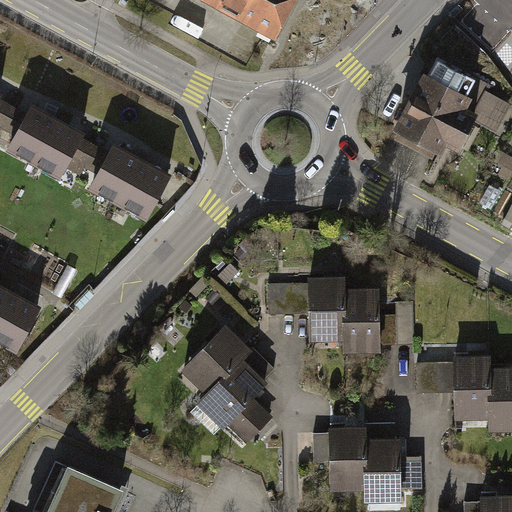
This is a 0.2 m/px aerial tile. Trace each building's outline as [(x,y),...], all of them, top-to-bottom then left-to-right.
[(219,0),(284,34),(301,0),(219,0)] [(473,91),(429,69),(401,126),(462,156),(479,123),(504,135),(511,118),(511,94),(479,79),(473,91)] [(0,85),(0,132),(16,103),(4,97),(8,89),(0,85)] [(64,116),(33,100),(9,147),(40,163),(64,116)] [(64,116),(40,163),(74,181),(94,141),(83,135),(86,128),(64,116)] [(147,153),(116,137),(91,184),(122,200),(147,153)] [(147,153),(122,200),(156,217),(177,178),(165,172),(169,164),(147,153)] [(228,286),(241,273),(230,261),(217,274),(228,286)] [(346,274),(312,275),(312,284),(312,316),(312,341),(347,341),(347,286),(346,274)] [(0,324),(19,287),(0,277),(0,324)] [(312,284),(269,285),(268,317),(312,316),(312,284)] [(385,286),(347,286),(347,341),(347,352),(386,352),(386,346),(385,317),(385,286)] [(19,287),(0,324),(0,336),(25,349),(49,302),(19,287)] [(399,319),(385,317),(386,346),(417,346),(417,303),(399,304),(399,319)] [(183,370),(212,397),(230,378),(247,360),(256,351),(227,324),(183,370)] [(494,356),(460,356),(461,361),(461,393),(461,423),(495,422),(494,369),(494,356)] [(247,360),(230,378),(212,397),(203,405),(249,449),(276,420),(256,401),(273,384),(247,360)] [(461,361),(418,361),(418,393),(461,393),(461,361)] [(511,368),(494,369),(495,422),(495,431),(511,431),(511,368)] [(352,421),(335,422),(336,493),(371,492),(369,425),(352,425),(352,421)] [(397,424),(369,425),(371,492),(371,505),(407,504),(405,436),(397,437),(397,424)] [(117,511),(127,489),(72,464),(69,471),(58,466),(37,511),(117,511)] [(511,511),(511,495),(484,495),(484,511),(511,511)]
